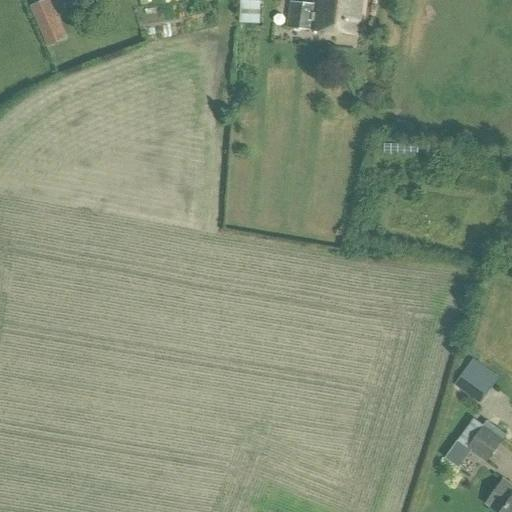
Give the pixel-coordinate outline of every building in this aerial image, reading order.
[(47,0),(46,0),(32,7),(41,27),(56,20),(47,0)] [(236,0),(236,18),(255,18),(255,0),(236,0)] [(289,27),(359,36),(363,0),(314,0),(314,5),(292,2),(289,27)] [(493,387),(466,369),(454,385),(481,404),(493,387)] [(483,425),(466,449),(487,464),(503,440),(483,425)] [(486,504),(497,511),(511,511),(511,486),(503,480),(486,504)]
